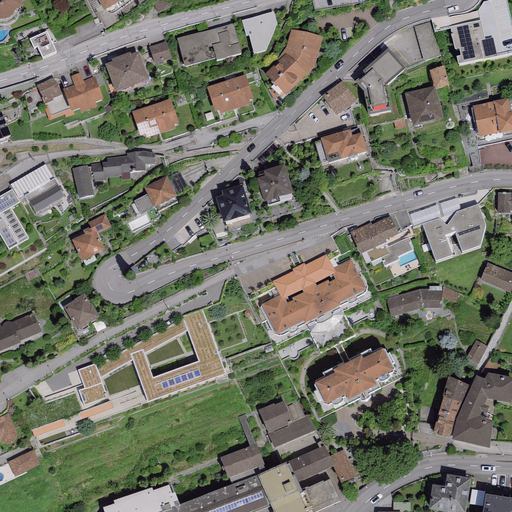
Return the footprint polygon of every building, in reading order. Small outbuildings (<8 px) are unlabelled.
[(20,0),(0,0),(0,27),(2,27),(5,27),(10,25),(12,24),(15,22),(17,20),(19,17),(20,13),(21,10),(23,9),(20,0)] [(97,0),(104,10),(120,0),(97,0)] [(511,31),(506,0),(498,0),(483,3),(478,13),(480,23),(451,30),(455,53),(459,52),(461,60),(456,61),(458,68),(511,57),(511,31)] [(169,2),(155,7),(160,15),(172,10),(169,2)] [(273,14),(242,21),(246,38),(249,37),(254,56),(266,54),(277,26),(273,14)] [(427,60),(443,55),(432,22),(416,27),(427,60)] [(233,24),(177,40),(185,68),(216,59),(217,62),(242,56),(233,24)] [(323,39),(291,30),(286,50),(279,59),(264,77),(285,98),(314,71),(323,39)] [(47,33),(29,40),(33,50),(37,48),(42,60),(56,54),(47,33)] [(166,43),(149,48),(154,66),(172,61),(166,43)] [(406,72),(388,51),(363,73),(366,78),(359,83),(368,93),(370,112),(386,109),(384,92),(406,72)] [(130,54),(111,61),(112,63),(104,66),(115,95),(149,83),(139,54),(131,57),(130,54)] [(443,68),(429,72),(434,89),(434,92),(436,91),(449,88),(443,68)] [(74,86),(63,90),(71,114),(79,111),(81,115),(97,109),(95,105),(103,101),(95,78),(83,82),(80,74),(71,77),(74,86)] [(245,75),(226,81),(236,109),(250,105),(249,100),(253,99),(245,75)] [(54,79),(36,87),(44,104),(62,97),(54,79)] [(221,114),(236,109),(226,81),(206,87),(214,111),(219,110),(221,114)] [(342,83),(322,98),(336,118),(357,103),(342,83)] [(434,89),(405,96),(413,129),(443,122),(436,91),(434,92),(434,89)] [(170,99),(151,105),(161,134),(175,129),(174,124),(178,123),(170,99)] [(508,101),(472,108),(479,139),(498,135),(499,137),(511,134),(511,114),(511,115),(508,101)] [(146,138),(161,134),(151,105),(131,112),(139,136),(145,134),(146,138)] [(0,110),(0,142),(11,138),(0,110)] [(350,132),(320,141),(321,142),(314,144),(321,166),(327,164),(328,166),(367,155),(361,135),(352,138),(350,132)] [(107,163),(91,165),(93,184),(106,182),(106,180),(121,178),(121,182),(130,181),(129,174),(145,172),(144,166),(155,166),(154,155),(143,152),(127,154),(127,157),(106,159),(107,163)] [(46,165),(52,176),(56,175),(49,163),(46,165)] [(10,184),(17,197),(27,191),(49,179),(52,177),(52,176),(46,165),(45,164),(10,184)] [(87,166),(72,170),(79,200),(94,197),(87,166)] [(284,167),(263,173),(265,179),(257,181),(264,205),(267,205),(268,208),(291,202),(290,198),(293,197),(284,167)] [(29,193),(24,196),(28,202),(29,201),(36,213),(64,196),(57,184),(58,184),(54,178),(50,181),(29,193)] [(27,191),(29,193),(50,181),(49,179),(27,191)] [(169,182),(149,193),(162,217),(181,207),(169,182)] [(242,186),(221,192),(223,198),(216,200),(223,226),(224,226),(226,231),(241,227),(240,225),(249,222),(248,219),(251,218),(242,186)] [(12,189),(0,196),(0,234),(9,250),(28,239),(10,208),(19,202),(12,189)] [(510,195),(498,195),(497,216),(510,216),(510,215),(511,214),(511,193),(510,194),(510,195)] [(478,207),(422,226),(436,266),(480,250),(485,228),(478,207)] [(371,223),(350,233),(361,256),(367,253),(372,264),(381,260),(385,268),(400,262),(398,259),(412,253),(409,245),(411,244),(409,239),(401,242),(390,218),(372,226),(371,223)] [(85,239),(77,243),(84,263),(106,252),(99,237),(113,229),(109,219),(83,230),(85,239)] [(294,273),(272,283),(280,298),(261,307),(276,338),(305,324),(321,357),(356,340),(345,316),(343,317),(339,309),(341,308),(340,305),(366,292),(351,262),(333,271),(326,256),(305,266),(304,264),(292,270),(294,273)] [(511,274),(487,264),(480,282),(510,295),(511,289),(511,274)] [(459,293),(444,287),(442,292),(441,298),(456,304),(459,293)] [(420,290),(386,299),(391,318),(423,309),(441,309),(441,298),(442,292),(429,292),(429,290),(420,290)] [(90,307),(84,296),(74,301),(75,302),(63,309),(77,333),(99,320),(91,306),(90,307)] [(142,351),(131,355),(133,361),(149,405),(226,377),(202,311),(182,318),(183,319),(187,331),(199,363),(152,380),(143,355),(142,351)] [(0,323),(0,351),(20,343),(19,341),(41,332),(33,313),(11,323),(2,327),(1,327),(0,323)] [(187,331),(183,319),(95,366),(100,379),(133,361),(131,355),(142,351),(143,355),(187,331)] [(487,347),(476,342),(466,359),(477,365),(487,347)] [(361,359),(333,374),(335,377),(315,387),(326,408),(345,398),(348,405),(377,390),(374,384),(393,374),(382,352),(363,362),(361,359)] [(95,366),(95,365),(78,371),(85,389),(76,393),(82,408),(107,399),(100,379),(95,366)] [(484,381),(476,378),(456,423),(451,443),(489,452),(493,424),(484,420),(489,410),(484,408),(487,402),(511,405),(511,399),(511,380),(488,375),(484,381)] [(468,387),(448,379),(442,399),(443,400),(433,436),(438,437),(437,438),(447,440),(447,439),(450,440),(454,423),(468,387)] [(262,511),(271,509),(272,511),(321,511),(340,504),(330,481),(328,477),(335,473),(333,470),(335,469),(329,458),(324,447),(308,416),(292,424),(284,402),(274,407),(274,405),(258,412),(282,468),(261,478),(257,471),(264,469),(256,446),(220,460),(228,482),(230,481),(233,488),(180,508),(175,497),(172,498),(169,489),(153,494),(152,490),(113,504),(114,507),(103,511),(262,511)] [(8,416),(0,419),(0,443),(1,443),(3,444),(5,445),(7,446),(9,446),(12,445),(14,443),(15,441),(16,440),(17,437),(16,435),(8,416)] [(37,436),(66,426),(64,420),(35,429),(37,436)] [(343,451),(329,458),(335,469),(333,470),(335,473),(341,486),(357,478),(343,451)] [(33,453),(10,463),(15,476),(39,466),(33,453)] [(444,490),(432,488),(428,511),(433,511),(466,511),(471,481),(446,477),(444,490)] [(511,511),(511,502),(485,498),(483,511),(511,511)]
